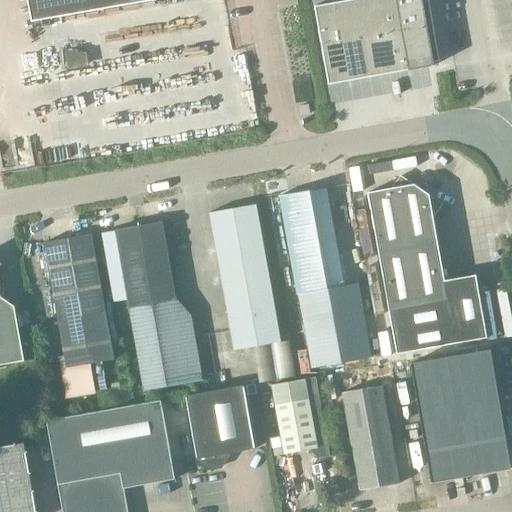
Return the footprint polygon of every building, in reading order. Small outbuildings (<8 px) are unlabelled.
[(27,0),(32,23),(159,0),(27,0)] [(422,0),(348,0),(315,6),(329,85),(435,66),(422,0)] [(445,282),(433,218),(442,205),(401,177),(392,189),(368,193),(397,355),(487,339),(476,276),(445,282)] [(297,296),(345,287),(327,189),(280,197),(297,296)] [(234,351),(281,343),(257,205),(209,214),(234,351)] [(176,300),(162,222),(115,231),(144,392),(203,382),(192,317),(177,300),(176,300)] [(66,400),(96,395),(95,393),(107,390),(103,363),(114,360),(92,235),(45,243),(65,357),(59,359),(66,400)] [(0,366),(25,362),(15,307),(1,298),(0,292),(0,268),(2,265),(0,263),(0,366)] [(335,294),(320,296),(325,325),(340,322),(335,294)] [(511,469),(491,350),(451,357),(472,477),(511,469)] [(471,477),(450,358),(411,365),(431,484),(471,477)] [(272,386),(285,455),(309,451),(319,459),(330,457),(317,379),(272,386)] [(128,383),(111,385),(115,405),(131,403),(128,383)] [(255,385),(245,386),(247,396),(257,394),(255,385)] [(208,470),(221,468),(229,457),(229,454),(255,450),(244,387),(186,397),(198,462),(208,470)] [(360,492),(400,485),(382,387),(343,394),(360,492)] [(63,511),(128,511),(124,489),(175,480),(161,401),(47,422),(63,511)] [(0,511),(36,511),(25,444),(0,447),(0,511)] [(331,495),(334,494),(344,493),(341,478),(328,480),(331,495)]
